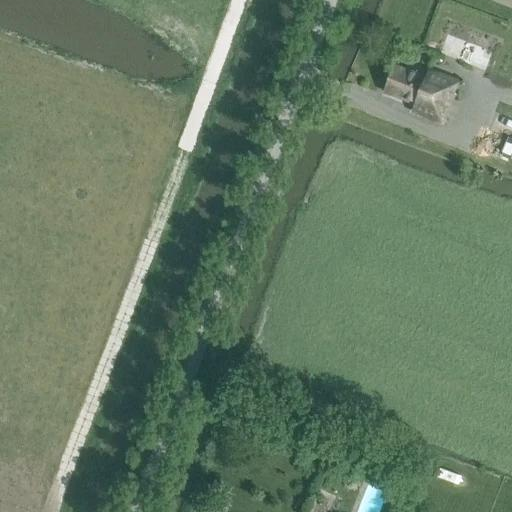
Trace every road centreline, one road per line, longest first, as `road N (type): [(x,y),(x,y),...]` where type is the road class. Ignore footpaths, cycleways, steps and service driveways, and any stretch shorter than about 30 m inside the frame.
road 1 (unclassified): [(138,511),(333,0)]
road 2 (track): [(241,0),(51,511)]
